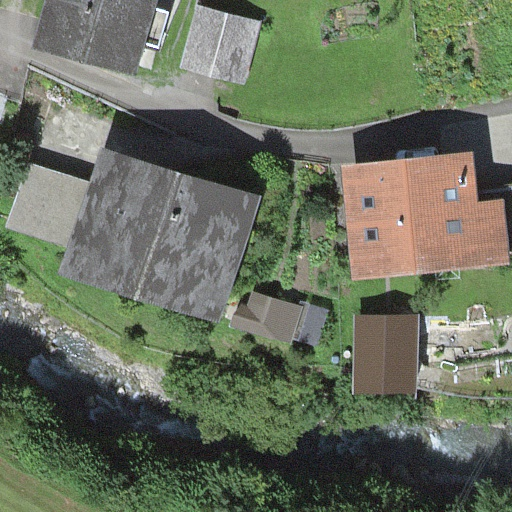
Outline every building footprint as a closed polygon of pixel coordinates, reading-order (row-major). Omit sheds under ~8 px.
[(153,0),(56,0),(46,41),(137,65),(153,0)] [(254,26),(203,13),(189,64),(240,78),(254,26)] [(250,199),(110,156),(77,264),(217,306),(250,199)] [(470,161),(353,171),(362,272),(504,260),(499,209),(474,211),(470,161)] [(415,320),(360,320),(360,396),(415,396),(415,320)]
